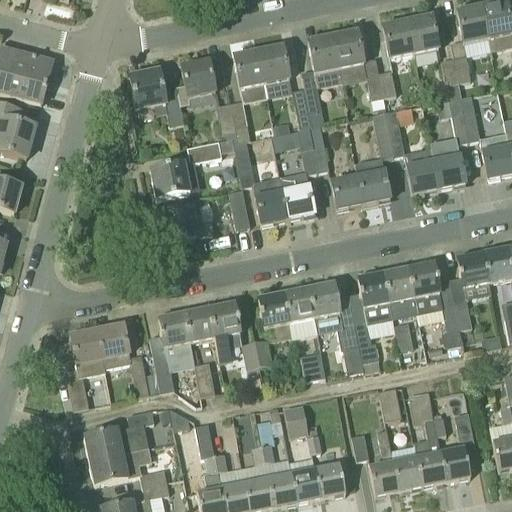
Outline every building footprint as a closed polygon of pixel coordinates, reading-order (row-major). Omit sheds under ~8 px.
[(505,6),(480,11),(487,45),(511,40),(511,44),(511,35),(511,36),(505,6)] [(487,45),(480,11),(456,16),(462,46),(451,48),(459,88),(470,85),(463,50),(487,45)] [(430,21),(406,26),(413,60),(437,55),(430,21)] [(388,65),(413,60),(406,26),(381,31),(388,65)] [(331,41),(338,75),(364,70),(366,86),(370,106),(382,103),(377,78),(374,63),(362,66),(356,36),(331,41)] [(304,93),(309,118),(321,116),(316,94),(341,89),(338,75),(331,41),(307,46),(316,91),(304,93)] [(445,91),(448,90),(458,88),(459,88),(451,48),(449,48),(452,64),(440,66),(445,91)] [(257,56),(263,90),(288,85),(281,51),(257,56)] [(45,91),(44,91),(46,84),(51,67),(1,53),(0,55),(0,98),(40,109),(45,91)] [(232,61),(239,95),(263,90),(257,56),(232,61)] [(175,92),(177,100),(179,111),(188,109),(189,113),(213,108),(211,99),(214,99),(207,66),(180,72),(184,91),(175,92)] [(155,120),(165,118),(168,132),(183,130),(179,111),(177,100),(163,103),(158,76),(129,82),(135,115),(154,112),(155,120)] [(377,78),(382,103),(395,100),(390,76),(377,78)] [(291,99),(299,137),(309,135),(311,135),(308,118),(309,118),(304,93),(290,96),(291,99)] [(384,111),(382,103),(370,106),(372,114),(384,111)] [(471,103),(459,105),(468,147),(478,145),(479,145),(479,144),(471,103)] [(459,105),(451,107),(447,108),(454,144),(428,149),(429,154),(438,195),(464,190),(456,149),(468,147),(459,105)] [(236,136),(238,149),(246,148),(245,146),(249,146),(242,109),(241,106),(231,108),(236,136)] [(34,132),(22,128),(25,116),(0,108),(0,157),(25,164),(34,132)] [(216,111),(221,139),(236,136),(231,108),(216,111)] [(384,120),(392,163),(403,161),(411,201),(438,195),(429,154),(403,159),(395,118),(384,120)] [(381,165),(392,163),(384,120),(371,123),(380,163),(353,169),(356,182),(362,210),(389,205),(381,165)] [(288,137),(286,129),(275,131),(277,139),(288,137)] [(183,141),(181,131),(172,133),(175,143),(183,141)] [(319,133),(311,135),(309,135),(318,177),(328,175),(319,133)] [(318,177),(309,135),(299,137),(296,138),(304,177),(278,182),(281,197),(287,225),(313,220),(305,180),(318,177)] [(511,174),(505,138),(489,142),(492,156),(481,158),(486,185),(511,180),(511,174)] [(279,141),(272,143),(275,158),(282,156),(279,141)] [(186,154),(188,167),(189,170),(194,169),(221,164),(218,147),(186,154)] [(287,225),(281,197),(278,182),(254,187),(246,148),(238,149),(232,151),(241,193),(252,191),(254,203),(260,231),(287,225)] [(155,205),(188,198),(183,168),(149,175),(155,205)] [(356,182),(330,188),(335,216),(362,210),(356,182)] [(0,215),(13,219),(20,192),(0,186),(0,215)] [(249,233),(241,196),(227,199),(235,236),(249,233)] [(164,250),(213,240),(206,211),(158,220),(164,250)] [(488,289),(511,284),(511,281),(507,254),(482,259),(488,289)] [(488,289),(482,259),(456,264),(462,294),(488,289)] [(461,348),(459,336),(458,336),(453,308),(440,311),(432,269),(407,274),(413,304),(416,320),(441,315),(445,337),(440,338),(443,351),(461,348)] [(407,274),(382,279),(388,309),(413,304),(407,274)] [(357,284),(365,326),(366,330),(392,325),(388,309),(382,279),(357,284)] [(333,289),(307,294),(313,324),(339,319),(333,289)] [(307,294),(282,299),(289,329),(313,324),(307,294)] [(253,348),(258,372),(272,369),(267,347),(291,342),(289,329),(282,299),(257,304),(265,345),(253,348)] [(458,336),(459,336),(470,333),(465,306),(453,308),(458,336)] [(511,346),(511,306),(501,309),(508,348),(511,346)] [(231,366),(227,345),(239,342),(233,309),(208,314),(207,309),(208,314),(214,344),(219,369),(231,366)] [(208,314),(183,319),(189,349),(214,344),(208,314)] [(149,344),(156,379),(158,392),(171,390),(166,365),(191,360),(189,349),(183,319),(158,324),(160,338),(159,339),(159,342),(149,344)] [(354,328),(358,353),(361,368),(377,365),(374,349),(370,349),(366,330),(365,326),(354,328)] [(358,353),(354,328),(341,331),(344,348),(342,348),(344,356),(358,353)] [(393,331),(398,357),(412,354),(407,328),(393,331)] [(123,331),(96,336),(104,377),(104,374),(130,369),(137,404),(148,401),(140,361),(129,363),(123,331)] [(81,381),(104,377),(96,336),(69,342),(76,374),(64,376),(73,417),(88,414),(81,381)] [(245,375),(258,372),(253,348),(241,350),(240,350),(240,351),(245,375)] [(429,363),(443,360),(441,352),(428,354),(429,363)] [(393,370),(396,360),(388,357),(385,367),(393,370)] [(299,362),(304,387),(325,383),(320,358),(299,362)] [(193,371),(199,402),(214,399),(208,368),(193,371)] [(158,392),(156,379),(147,381),(149,394),(158,392)] [(511,379),(503,381),(509,411),(511,426),(511,379)] [(258,382),(245,384),(249,401),(262,399),(258,382)] [(486,382),(469,384),(471,397),(488,394),(486,382)] [(400,423),(394,394),(378,397),(383,426),(400,423)] [(436,443),(433,427),(427,400),(407,404),(412,431),(423,429),(426,446),(412,449),(413,452),(421,493),(445,489),(439,459),(436,443)] [(511,427),(511,426),(509,411),(500,412),(503,429),(511,427)] [(286,430),(304,426),(301,412),(283,415),(286,430)] [(168,415),(160,417),(163,428),(170,427),(168,415)] [(88,467),(122,459),(135,456),(131,434),(153,429),(150,416),(126,421),(129,432),(83,442),(88,467)] [(187,425),(170,416),(174,436),(189,433),(187,425)] [(240,454),(255,451),(251,418),(235,420),(240,454)] [(474,452),(467,419),(453,421),(459,449),(472,446),(473,452),(474,452)] [(433,427),(436,443),(445,441),(442,425),(433,427)] [(304,426),(286,430),(289,443),(307,439),(304,427),(304,426)] [(198,511),(223,511),(220,494),(216,478),(213,461),(207,430),(194,432),(200,464),(204,464),(207,480),(203,480),(206,497),(196,499),(198,511)] [(398,498),(389,456),(385,436),(376,438),(382,470),(368,473),(374,503),(398,498)] [(274,450),(272,437),(259,440),(261,452),(270,451),(274,450)] [(350,442),(355,467),(368,465),(363,440),(350,442)] [(320,458),(317,441),(308,443),(311,459),(320,458)] [(511,475),(511,444),(491,448),(497,478),(511,475)] [(270,451),(261,452),(264,468),(273,467),(270,451)] [(264,468),(261,452),(251,454),(255,470),(264,468)] [(421,493),(413,452),(389,456),(398,498),(421,493)] [(463,454),(439,459),(445,489),(469,484),(463,454)] [(93,491),(127,484),(125,473),(139,471),(135,456),(122,459),(88,467),(93,491)] [(213,461),(216,478),(226,476),(223,460),(213,461)] [(338,470),(314,475),(320,505),(344,501),(338,470)] [(139,481),(141,493),(166,488),(163,475),(141,480),(138,480),(139,481)] [(314,475),(290,480),(296,510),(320,505),(314,475)] [(290,480),(276,483),(267,484),(272,511),(286,511),(296,510),(290,480)] [(244,489),(248,511),(272,511),(267,484),(244,489)] [(110,511),(150,511),(149,504),(168,500),(166,488),(141,493),(143,505),(110,511)] [(223,511),(248,511),(244,489),(220,494),(223,511)]
